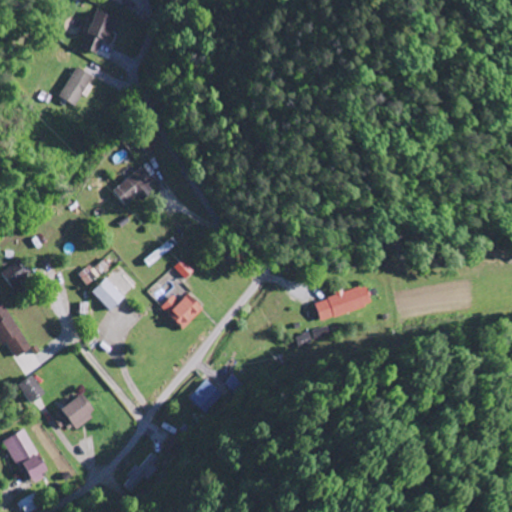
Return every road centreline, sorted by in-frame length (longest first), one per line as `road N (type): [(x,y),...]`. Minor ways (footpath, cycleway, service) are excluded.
road 1 (residential): [(44,511),(113,467),(245,300),(256,270)]
road 2 (residential): [(256,270),(140,89),(147,0)]
road 3 (residential): [(256,270),(340,245),(511,226)]
